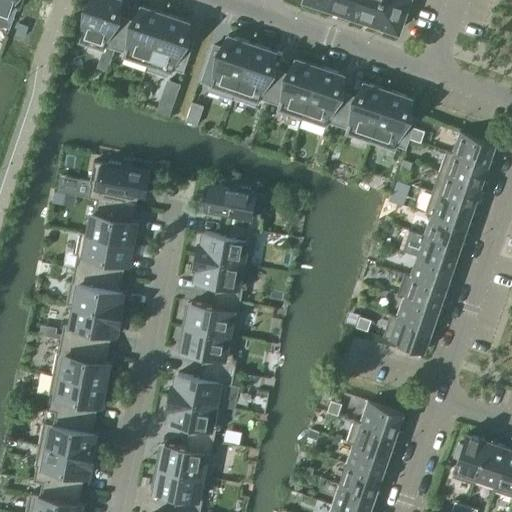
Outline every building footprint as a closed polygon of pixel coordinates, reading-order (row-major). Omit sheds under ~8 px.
[(0,0),(0,14),(5,16),(10,0),(0,0)] [(104,46),(114,49),(123,24),(122,26),(112,23),(113,22),(112,22),(115,15),(119,0),(92,0),(78,41),(103,50),(104,46)] [(339,10),(351,15),(356,0),(330,0),(329,5),(328,7),(339,10)] [(364,19),(374,22),(375,20),(381,0),(356,0),(351,15),(364,19)] [(381,0),(375,20),(374,22),(384,26),(397,30),(407,0),(381,0)] [(124,57),(147,65),(165,13),(141,5),(136,22),(133,29),(132,30),(123,26),(124,24),(123,24),(114,49),(125,53),(124,57)] [(165,13),(147,65),(168,72),(171,73),(172,69),(183,73),(183,72),(191,47),(190,49),(188,49),(180,46),(181,46),(180,45),(181,43),(183,38),(188,21),(165,13)] [(210,86),(234,94),(251,43),(228,35),(222,51),(220,59),(219,59),(210,56),(211,53),(210,53),(201,78),(201,79),(210,82),(212,82),(210,86)] [(259,98),(269,102),(278,77),(277,76),(277,79),(267,75),(269,68),(275,51),(251,43),(234,94),(257,102),(259,98)] [(278,110),(302,118),(320,66),(296,58),(290,75),(288,82),(287,82),(277,79),(278,77),(269,102),(280,106),(278,110)] [(327,122),(337,125),(346,100),(345,102),(335,99),(335,98),(337,91),(343,74),(320,66),(302,118),(325,126),(327,122)] [(180,84),(168,80),(164,91),(176,95),(180,84)] [(347,133),(370,141),(388,89),(364,81),(358,98),(356,105),(355,105),(355,106),(346,102),(346,100),(337,125),(348,129),(347,133)] [(388,89),(370,141),(393,149),(395,145),(405,149),(414,123),(413,123),(412,125),(403,122),(405,114),(411,97),(388,89)] [(202,109),(190,105),(185,121),(197,125),(202,109)] [(413,127),(410,139),(420,142),(424,131),(413,127)] [(446,150),(446,151),(493,167),(494,163),(488,161),(495,143),(494,142),(493,143),(491,143),(460,132),(453,152),(446,150)] [(446,151),(439,171),(486,187),(487,183),(481,181),(486,169),(491,171),(493,167),(446,151)] [(90,184),(88,197),(136,206),(138,193),(141,193),(145,194),(149,171),(145,171),(120,166),(121,166),(120,165),(120,164),(109,162),(108,163),(94,161),(89,184),(90,184)] [(439,171),(432,192),(479,208),(480,204),(475,202),(479,190),(484,192),(486,187),(439,171)] [(230,213),(228,224),(261,230),(263,217),(260,217),(264,193),(250,191),(250,190),(250,188),(238,186),(238,188),(237,188),(213,184),(210,183),(205,208),(209,208),(230,213)] [(432,192),(425,212),(472,228),(473,224),(468,222),(472,210),(477,212),(479,208),(432,192)] [(80,231),(80,232),(135,243),(135,239),(136,232),(134,231),(136,220),(133,220),(133,218),(136,206),(88,197),(88,198),(96,200),(94,212),(93,212),(88,233),(80,231)] [(431,216),(424,235),(465,249),(466,245),(461,243),(465,231),(470,233),(472,228),(425,212),(424,213),(431,216)] [(198,242),(196,254),(198,255),(251,265),(255,241),(252,240),(254,230),(261,231),(261,230),(228,224),(226,235),(204,231),(202,243),(200,243),(198,242)] [(76,254),(74,268),(122,277),(124,265),(125,264),(127,264),(129,253),(132,253),(134,246),(135,243),(80,232),(75,254),(76,254)] [(424,235),(417,255),(458,269),(459,265),(454,263),(458,251),(463,253),(465,249),(424,235)] [(217,283),(215,295),(240,300),(243,288),(246,288),(251,265),(198,255),(196,254),(194,267),(195,267),(197,267),(197,271),(195,279),(217,283)] [(404,272),(404,273),(451,290),(452,286),(447,284),(451,272),(456,273),(458,269),(417,255),(411,275),(404,272)] [(70,281),(66,303),(118,313),(121,313),(124,302),(120,301),(122,291),(120,290),(120,289),(122,277),(74,268),(71,281),(70,281)] [(404,273),(397,294),(444,310),(445,306),(440,304),(444,292),(449,294),(451,290),(404,273)] [(390,313),(390,314),(431,329),(437,312),(442,314),(444,310),(397,294),(396,295),(403,297),(397,316),(390,313)] [(184,322),(183,325),(237,336),(242,312),(238,311),(240,300),(215,295),(213,306),(191,302),(191,304),(189,314),(186,314),(184,322)] [(63,323),(60,338),(108,348),(111,336),(111,334),(114,335),(116,324),(119,325),(121,313),(118,313),(66,303),(66,304),(74,305),(71,325),(63,323)] [(431,329),(390,314),(382,336),(423,350),(422,351),(424,351),(431,329)] [(360,315),(356,327),(367,330),(370,319),(360,315)] [(204,353),(201,365),(234,372),(236,359),(233,358),(237,336),(183,325),(183,328),(183,329),(181,337),(184,338),(182,348),(204,353)] [(57,351),(52,373),(107,384),(108,381),(109,373),(106,373),(109,361),(106,361),(106,360),(108,348),(60,338),(58,352),(57,351)] [(171,384),(169,396),(171,396),(224,406),(228,384),(231,385),(234,372),(201,365),(199,377),(178,373),(175,384),(173,384),(171,384)] [(49,396),(47,409),(95,418),(97,406),(97,405),(100,406),(102,396),(102,394),(105,395),(107,387),(107,384),(52,373),(48,396),(49,396)] [(188,436),(213,441),(216,428),(219,429),(223,407),(224,406),(171,396),(169,396),(167,408),(168,409),(171,409),(169,421),(190,425),(188,436)] [(331,400),(327,412),(338,415),(342,404),(331,400)] [(354,419),(353,420),(401,436),(402,432),(396,431),(403,412),(401,412),(401,413),(367,401),(360,422),(354,419)] [(43,422),(39,444),(91,454),(94,455),(97,444),(93,443),(94,438),(95,432),(92,432),(93,430),(95,418),(47,409),(47,410),(55,411),(53,424),(43,422)] [(353,420),(346,441),(394,457),(395,453),(389,451),(393,439),(399,441),(401,436),(353,420)] [(452,476),(473,483),(488,440),(472,435),(468,434),(468,433),(467,433),(466,432),(466,434),(463,443),(462,445),(458,443),(453,456),(458,458),(454,468),(454,469),(452,476)] [(157,464),(156,467),(210,477),(215,453),(211,452),(213,441),(188,436),(185,448),(164,444),(164,445),(162,456),(159,455),(157,464)] [(492,490),(493,490),(508,447),(507,446),(507,447),(488,440),(473,483),(474,484),(477,477),(495,483),(492,490)] [(353,444),(346,464),(387,477),(388,473),(382,471),(386,459),(392,461),(394,457),(346,441),(346,442),(353,444)] [(35,470),(33,478),(82,487),(83,477),(84,476),(86,476),(87,471),(89,465),(92,466),(94,455),(91,454),(39,444),(34,466),(36,466),(35,470)] [(493,490),(511,496),(511,448),(510,448),(510,447),(509,447),(508,447),(493,490)] [(346,464),(339,484),(380,498),(381,494),(375,492),(379,480),(385,482),(387,477),(346,464)] [(176,496),(174,507),(200,511),(202,499),(197,498),(202,476),(210,478),(210,477),(156,467),(156,470),(154,478),(157,479),(157,482),(155,489),(155,491),(176,496)] [(29,493),(25,511),(79,511),(81,503),(79,502),(79,501),(82,487),(33,478),(33,480),(42,482),(39,495),(29,493)] [(339,484),(332,504),(354,511),(368,511),(372,500),(378,502),(380,498),(339,484)] [(450,511),(463,511),(466,505),(454,502),(450,511)]
